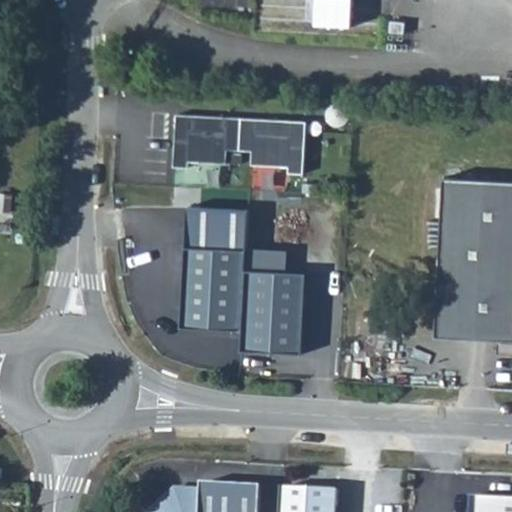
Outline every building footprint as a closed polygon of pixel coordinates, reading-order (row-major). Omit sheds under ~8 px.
[(256,0),(255,28),(377,34),(378,0),(256,0)] [(243,117),(178,114),(175,166),(190,167),(190,161),(228,163),(229,149),(241,150),(243,117)] [(306,173),(308,121),(243,117),(241,150),(254,150),(254,164),(291,166),(291,172),(306,173)] [(511,340),(511,180),(446,177),(437,337),(511,340)] [(247,269),(248,250),(187,246),(182,327),(244,331),(247,269)] [(308,272),(247,269),(244,331),(242,351),(304,354),(308,272)] [(260,511),(262,487),(202,483),(202,490),(176,489),(150,511),(260,511)] [(337,511),(339,491),(283,488),(281,511),(337,511)] [(511,511),(511,499),(473,497),(471,511),(511,511)]
